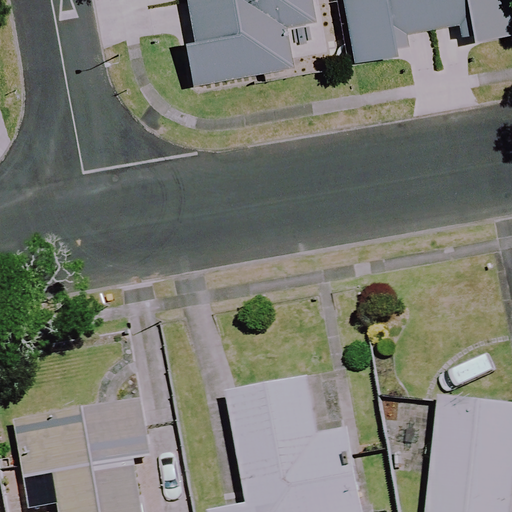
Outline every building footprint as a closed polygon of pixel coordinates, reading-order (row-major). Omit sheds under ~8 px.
[(188,0),(195,39),(187,40),(195,83),(288,66),(282,28),(311,23),(306,0),(188,0)] [(343,0),(355,59),(407,49),(404,34),(458,24),(462,42),(511,32),(511,23),(507,0),(343,0)] [(318,438),(308,381),(228,394),(247,507),(217,511),(364,511),(351,433),(318,438)] [(510,511),(511,495),(511,406),(439,399),(427,511),(510,511)] [(37,511),(63,509),(63,511),(142,511),(137,461),(151,460),(145,405),(53,415),(59,470),(27,473),(31,511),(37,511)]
